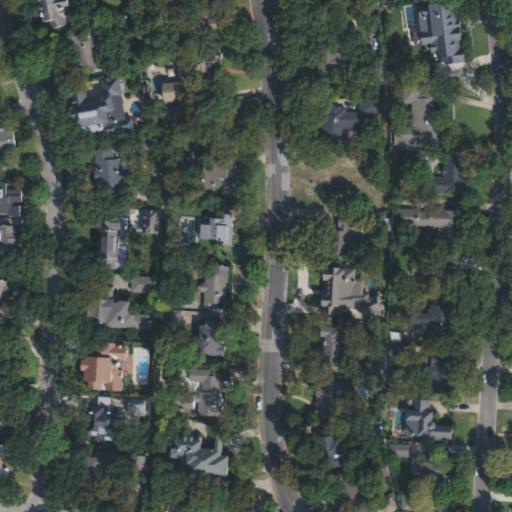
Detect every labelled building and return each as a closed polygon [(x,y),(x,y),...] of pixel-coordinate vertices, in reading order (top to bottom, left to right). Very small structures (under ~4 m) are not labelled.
[(64,0),(68,18),(63,19),(64,27),(48,30),(47,24),(40,25),(34,0),(64,0)] [(170,0),(173,10),(154,14),(151,3),(165,0),(170,0)] [(196,37),(185,39),(182,23),(192,21),(190,10),(196,9),(195,4),(214,0),(219,28),(195,33),(196,37)] [(452,24),(451,34),(463,44),(444,67),(430,53),(428,56),(422,67),(397,53),(400,44),(403,45),(407,40),(418,46),(420,43),(418,41),(426,31),(425,25),(416,25),(416,11),(452,7),(454,24),(452,24)] [(104,37),(107,52),(110,51),(112,62),(104,63),(105,67),(90,70),(89,67),(77,69),(70,35),(105,29),(107,37),(104,37)] [(339,55),(340,68),(360,67),(361,76),(334,77),(334,80),(319,81),(317,49),(334,48),(334,44),(341,43),(342,55),(339,55)] [(211,64),(212,75),(220,75),(221,88),(196,90),(195,76),(179,77),(177,59),(192,57),(191,52),(219,50),(221,63),(211,64)] [(383,80),(373,80),(372,61),(382,60),(383,80)] [(120,96),(124,120),(131,119),(133,131),(120,134),(120,135),(98,139),(97,137),(78,140),(76,130),(72,130),(71,121),(70,122),(68,113),(70,113),(69,107),(70,107),(66,85),(118,77),(121,96),(120,96)] [(420,82),(420,94),(434,94),(434,110),(437,110),(437,123),(439,123),(439,143),(418,143),(394,143),(394,128),(411,128),(411,118),(411,102),(403,102),(403,82),(420,82)] [(182,98),(165,100),(163,85),(180,83),(182,98)] [(210,100),(211,110),(229,108),(230,122),(219,123),(220,130),(230,129),(232,141),(217,143),(216,137),(197,139),(195,116),(158,119),(156,105),(210,100)] [(384,102),(384,113),(375,113),(374,128),(345,127),(345,142),(334,142),(334,145),(321,145),(322,106),(341,106),(341,108),(346,108),(346,112),(357,112),(358,101),(384,102)] [(0,128),(11,127),(15,153),(1,155),(0,150),(0,128)] [(154,154),(134,157),(131,140),(152,137),(154,154)] [(109,150),(110,160),(113,159),(113,165),(120,164),(120,171),(124,170),(125,180),(128,179),(130,194),(103,198),(101,181),(94,182),(92,171),(94,171),(92,152),(109,150)] [(386,153),(385,166),(367,165),(368,151),(386,153)] [(413,174),(400,174),(399,153),(413,153),(413,174)] [(234,161),(233,192),(220,192),(220,188),(205,188),(205,175),(192,174),(192,190),(172,189),(172,183),(163,182),(164,168),(171,168),(171,172),(197,173),(197,161),(234,161)] [(468,162),(466,191),(444,190),(444,193),(431,192),(432,178),(443,179),(444,161),(468,162)] [(356,166),(355,201),(328,200),(328,194),(323,194),(324,178),(328,178),(329,172),(337,172),(338,165),(356,166)] [(0,183),(5,183),(5,188),(21,188),(21,216),(9,216),(9,214),(0,214),(0,183)] [(465,212),(463,234),(462,234),(461,247),(440,245),(442,225),(435,224),(434,229),(424,228),(398,224),(400,211),(425,214),(434,214),(435,210),(435,209),(465,212)] [(136,229),(135,243),(113,243),(113,252),(122,253),(122,262),(111,262),(111,264),(86,263),(88,211),(122,212),(121,228),(136,229)] [(227,239),(203,239),(203,225),(210,225),(210,218),(219,218),(219,213),(230,213),(230,226),(227,226),(227,239)] [(363,225),(360,258),(339,256),(339,254),(323,253),(325,229),(338,230),(339,214),(352,215),(351,224),(363,225)] [(0,225),(12,226),(11,235),(15,235),(15,238),(20,238),(19,248),(17,247),(17,264),(0,263),(0,225)] [(462,258),(461,270),(456,270),(455,291),(428,290),(429,277),(412,276),(412,266),(445,268),(445,263),(449,263),(450,258),(462,258)] [(225,280),(226,304),(214,305),(214,306),(203,306),(203,292),(200,292),(199,282),(204,281),(204,265),(228,264),(229,280),(225,280)] [(353,273),(352,291),(339,290),(339,297),(334,297),(334,304),(325,304),(325,297),(320,297),(321,271),(353,273)] [(154,277),(153,295),(129,294),(129,301),(128,327),(105,326),(105,323),(87,322),(88,299),(97,299),(98,287),(129,288),(130,277),(154,277)] [(0,281),(8,282),(7,300),(5,300),(4,316),(0,315),(0,281)] [(459,307),(459,318),(455,318),(455,323),(450,322),(450,337),(420,336),(420,324),(405,323),(406,309),(420,310),(420,313),(428,313),(429,305),(459,307)] [(182,311),(181,324),(163,323),(164,309),(182,311)] [(223,322),(222,344),(224,345),(224,356),(209,355),(208,361),(198,360),(200,326),(206,327),(207,321),(223,322)] [(341,328),(341,337),(343,337),(343,351),(347,351),(347,361),(343,361),(343,363),(318,363),(318,353),(322,353),(322,336),(322,328),(341,328)] [(91,389),(124,390),(125,344),(91,343),(91,353),(82,353),(81,381),(91,381),(91,389)] [(402,346),(402,360),(388,360),(388,346),(402,346)] [(456,360),(455,381),(451,380),(450,390),(439,389),(439,387),(427,386),(428,377),(425,377),(426,366),(430,366),(430,355),(440,355),(439,359),(456,360)] [(382,360),(381,375),(364,374),(365,359),(382,360)] [(220,374),(217,417),(198,416),(199,409),(175,407),(176,394),(196,396),(197,390),(201,391),(202,384),(188,383),(189,368),(209,369),(209,373),(220,374)] [(353,392),(355,419),(347,420),(346,414),(317,416),(315,391),(318,391),(318,384),(355,381),(356,392),(353,392)] [(128,410),(112,410),(111,398),(128,398),(128,410)] [(430,402),(429,412),(433,412),(432,423),(436,423),(436,426),(452,427),(452,438),(419,436),(404,435),(405,413),(408,413),(408,405),(416,406),(416,401),(430,402)] [(117,413),(115,431),(106,430),(105,441),(93,439),(93,437),(79,435),(80,423),(83,424),(85,404),(100,405),(100,412),(117,413)] [(179,474),(228,476),(229,455),(220,455),(221,437),(211,436),(211,444),(201,444),(201,435),(179,434),(179,443),(170,443),(169,460),(180,460),(179,474)] [(333,435),(334,441),(339,440),(340,445),(344,444),(348,465),(328,469),(326,460),(323,461),(318,438),(333,435)] [(408,446),(407,457),(391,455),(388,444),(408,446)] [(140,453),(139,458),(143,458),(143,476),(126,476),(126,458),(132,458),(133,452),(140,453)] [(440,453),(439,462),(446,462),(446,472),(449,472),(448,484),(438,484),(438,488),(418,486),(420,459),(429,460),(429,452),(440,453)] [(123,460),(122,473),(105,472),(103,493),(92,493),(93,488),(83,487),(84,479),(81,479),(82,466),(85,466),(86,457),(123,460)] [(352,471),(357,481),(364,478),(368,486),(360,491),(362,497),(367,495),(370,502),(355,509),(354,506),(343,511),(329,483),(352,471)] [(233,496),(234,511),(191,511),(198,504),(205,508),(215,500),(213,485),(235,481),(237,495),(233,496)] [(417,493),(416,511),(403,510),(404,492),(417,493)]
